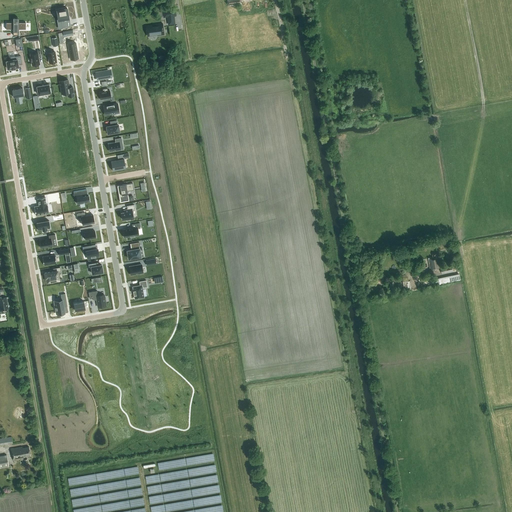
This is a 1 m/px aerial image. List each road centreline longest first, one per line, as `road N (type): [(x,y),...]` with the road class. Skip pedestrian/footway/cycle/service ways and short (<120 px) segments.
road 1 (track): [(303,0),(397,511)]
road 2 (residential): [(42,325),(0,83),(82,69)]
road 3 (residential): [(82,69),(124,311),(42,325)]
road 4 (track): [(0,201),(53,511)]
